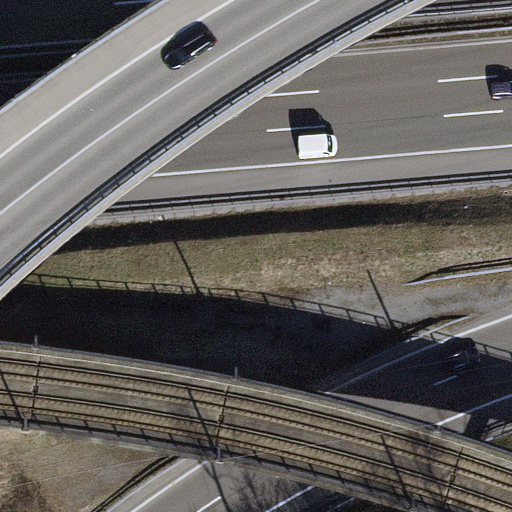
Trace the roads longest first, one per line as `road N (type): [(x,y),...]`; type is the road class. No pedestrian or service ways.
road 1 (motorway): [(0,135),(511,92)]
road 2 (motorway): [(321,0),(136,113),(0,215)]
road 3 (motorway): [(200,511),(324,437),(511,356)]
